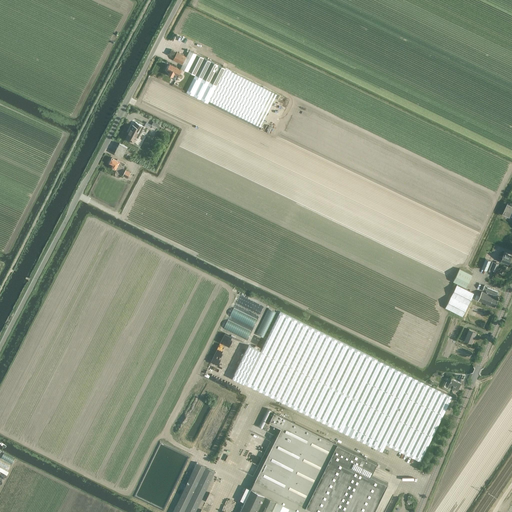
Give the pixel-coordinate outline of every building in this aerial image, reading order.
[(190,50),(186,57),(177,52),(174,58),(173,57),(172,59),(181,64),(181,63),(183,64),(181,68),(195,75),(191,84),(189,83),(186,90),(187,91),(186,92),(208,103),(209,101),(255,124),(271,91),(190,50)] [(173,76),(174,73),(179,76),(180,73),(182,70),(177,68),(169,64),(167,69),(171,71),(169,74),(173,76)] [(144,126),(135,122),(134,125),(133,125),(125,139),(134,143),(137,138),(138,138),(144,126)] [(167,130),(159,127),(157,132),(164,135),(167,130)] [(128,147),(120,143),(114,153),(122,157),(128,147)] [(109,163),(111,164),(113,165),(112,168),(116,170),(119,164),(124,166),(126,163),(120,161),(112,157),(111,160),(110,160),(109,162),(109,163)] [(128,178),(131,173),(125,170),(123,175),(128,178)] [(511,210),(511,205),(507,203),(502,213),(509,217),(511,210)] [(504,253),(502,257),(499,256),(498,259),(501,260),(501,261),(509,264),(511,256),(504,253)] [(485,259),(482,268),(489,271),(487,278),(491,280),(495,271),(496,271),(498,264),(485,259)] [(472,275),(459,268),(453,281),(466,287),(472,275)] [(457,285),(445,308),(462,316),(474,293),(457,285)] [(497,296),(498,292),(499,291),(484,285),(482,290),(497,296)] [(489,305),(495,307),(498,298),(482,291),(478,300),(486,304),(486,305),(488,306),(489,305)] [(230,316),(254,327),(257,319),(233,308),(230,316)] [(268,308),(257,333),(264,337),(276,311),(268,308)] [(386,444),(420,461),(452,396),(280,311),(261,351),(255,348),(249,345),(233,378),(382,452),(386,444)] [(227,320),(223,328),(247,339),(251,331),(227,320)] [(238,324),(252,330),(253,327),(239,321),(238,324)] [(469,329),(464,340),(472,343),(476,332),(469,329)] [(454,388),(457,390),(461,383),(452,378),(448,385),(452,387),(452,388),(452,389),(453,389),(454,389),(454,388)] [(269,415),(272,416),(274,411),(268,408),(259,425),(263,427),(269,415)] [(373,511),(388,483),(371,475),(377,463),(337,444),(274,412),(269,422),(275,425),(273,429),(279,432),(255,481),(250,489),(247,487),(241,500),(244,502),(239,511),(373,511)] [(1,458),(11,464),(14,458),(4,452),(1,458)] [(0,460),(0,466),(8,470),(10,465),(0,460)] [(172,511),(195,511),(215,471),(197,463),(172,511)]
